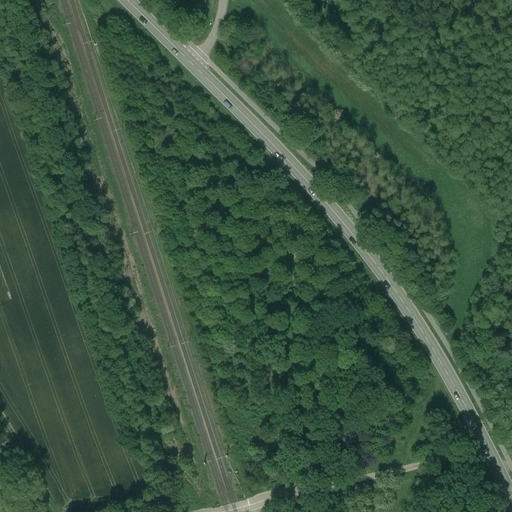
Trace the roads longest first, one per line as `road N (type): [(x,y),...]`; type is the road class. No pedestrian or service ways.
road 1 (primary): [(488,449),(387,275),(291,162),(196,70)]
road 2 (unclassified): [(488,449),(229,511)]
